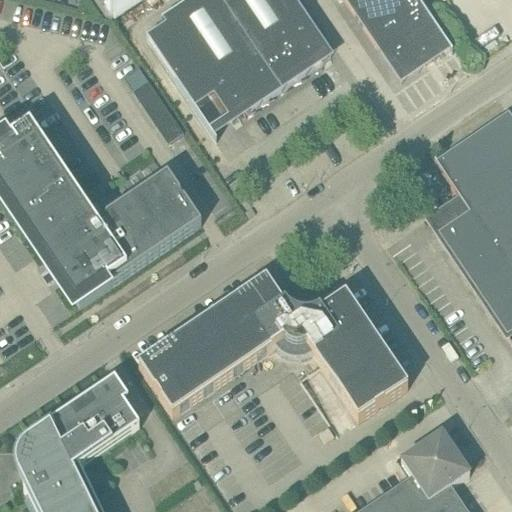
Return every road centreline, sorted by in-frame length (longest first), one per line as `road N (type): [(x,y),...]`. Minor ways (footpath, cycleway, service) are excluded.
road 1 (unclassified): [(0,415),(327,197)]
road 2 (unclassified): [(511,475),(327,197)]
road 3 (unclassified): [(327,197),(511,75)]
